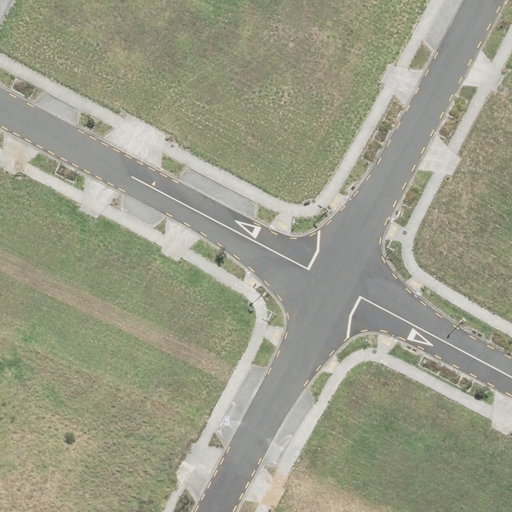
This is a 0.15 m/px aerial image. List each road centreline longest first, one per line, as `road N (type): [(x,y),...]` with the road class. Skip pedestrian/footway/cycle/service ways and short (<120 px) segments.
road 1 (residential): [(0,103),(341,277)]
road 2 (residential): [(341,277),(487,0)]
road 3 (residential): [(215,511),(341,277)]
road 4 (residential): [(341,277),(511,370)]
